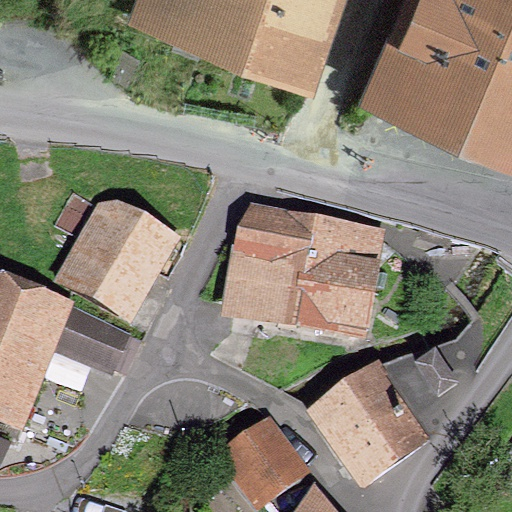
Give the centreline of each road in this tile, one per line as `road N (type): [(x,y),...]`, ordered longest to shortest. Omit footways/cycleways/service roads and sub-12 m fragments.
road 1 (residential): [(360,511),(317,451),(227,374),(148,340)]
road 2 (tertiary): [(511,237),(275,162)]
road 3 (residential): [(275,162),(210,217),(148,340)]
road 4 (tertiary): [(275,162),(77,124)]
road 5 (residential): [(511,344),(457,422),(410,511)]
road 6 (residential): [(148,340),(99,437),(44,492)]
road 7 (residential): [(275,162),(357,0)]
road 8 (residential): [(0,57),(66,72),(77,124)]
